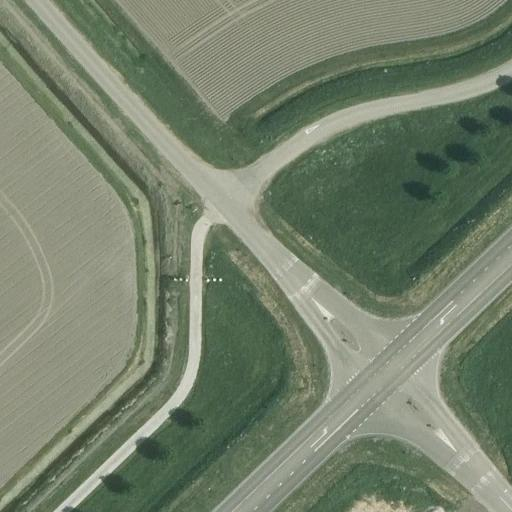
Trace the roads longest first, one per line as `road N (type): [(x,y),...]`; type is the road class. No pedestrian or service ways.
road 1 (unclassified): [(226,206),(292,147),(345,116),(466,96),(511,75)]
road 2 (unclassified): [(226,206),(33,0)]
road 3 (trunk): [(242,511),(372,385)]
road 4 (trunk): [(393,365),(511,252)]
road 5 (unclassified): [(299,284),(322,329),(372,385)]
road 6 (unclassified): [(393,365),(341,310),(299,284)]
